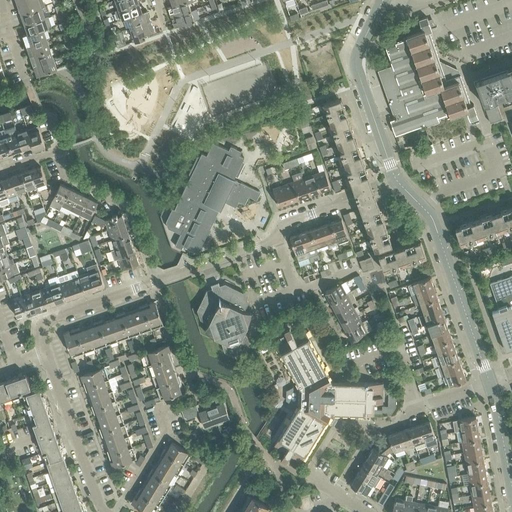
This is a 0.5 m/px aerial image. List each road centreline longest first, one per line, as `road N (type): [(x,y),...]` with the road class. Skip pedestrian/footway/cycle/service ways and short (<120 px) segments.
road 1 (tertiary): [(487,379),(427,211),(395,180)]
road 2 (tertiary): [(395,180),(355,63),(382,0)]
road 3 (residential): [(152,282),(125,205),(66,177),(61,149)]
road 4 (residential): [(104,511),(46,355)]
road 5 (residential): [(46,355),(39,332),(46,320),(152,282)]
road 6 (residential): [(276,239),(286,221),(395,180)]
road 7 (residential): [(152,282),(276,239)]
road 8 (residential): [(335,494),(375,428),(414,406)]
road 9 (residential): [(116,511),(165,431),(156,406)]
